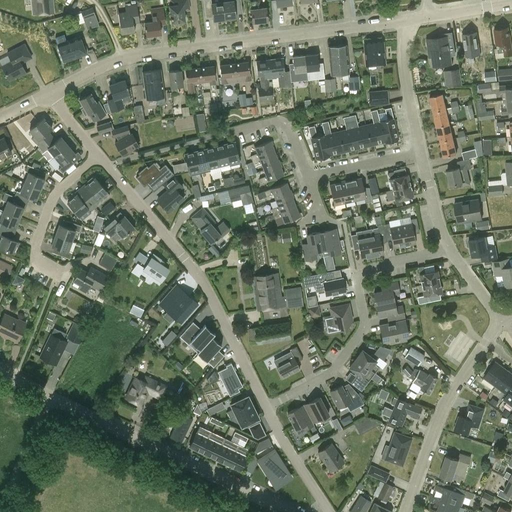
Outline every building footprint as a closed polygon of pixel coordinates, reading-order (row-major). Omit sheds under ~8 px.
[(31,0),(33,15),(54,13),(52,0),(31,0)] [(169,0),(171,5),(169,6),(171,23),(185,21),(184,11),(190,10),(188,0),(169,0)] [(213,21),(224,20),(221,0),(202,0),(205,18),(213,17),(213,21)] [(236,18),(235,14),(242,13),(240,0),(221,0),(224,20),(236,18)] [(266,8),(258,9),(257,0),(250,1),(251,10),(252,23),(268,21),(266,8)] [(125,6),(125,12),(118,13),(121,34),(135,32),(133,23),(139,22),(137,4),(125,6)] [(99,25),(92,7),(80,11),(83,19),(84,19),(87,30),(99,25)] [(161,34),(160,26),(166,25),(163,7),(150,9),(152,22),(144,23),(146,36),(147,36),(147,38),(149,39),(152,38),(154,37),(154,35),(161,34)] [(496,46),(497,53),(504,52),(504,56),(511,55),(511,51),(510,34),(509,35),(508,28),(502,29),(500,27),(496,27),(495,30),(493,30),(496,46)] [(462,34),(464,49),(465,56),(480,53),(476,32),(474,33),(473,31),(469,32),(468,33),(462,34)] [(86,55),(86,54),(88,53),(86,47),(84,47),(80,37),(66,41),(64,34),(55,38),(63,63),(86,55)] [(431,51),(433,66),(451,64),(447,37),(427,40),(428,51),(431,51)] [(366,65),(384,63),(383,41),(364,43),(366,65)] [(11,61),(1,66),(9,81),(17,77),(17,78),(26,73),(21,64),(31,58),(24,44),(7,53),(11,61)] [(360,89),(358,76),(349,77),(349,73),(346,45),(328,47),(330,75),(341,74),(342,82),(348,82),(348,90),(360,89)] [(482,51),(484,62),(494,60),(492,49),(482,51)] [(317,54),(305,55),(307,71),(319,70),(317,54)] [(294,73),(300,72),(302,86),(308,86),(308,87),(309,87),(307,71),(305,55),(292,57),(294,73)] [(283,58),(269,59),(271,79),(272,79),(273,87),(279,86),(279,87),(291,86),(290,78),(291,78),(290,70),(284,70),(283,58)] [(258,77),(260,77),(261,87),(258,87),(259,102),(273,100),(271,87),(272,87),(272,81),(269,82),(268,79),(271,79),(269,59),(256,61),(258,77)] [(248,62),(234,63),(236,82),(251,81),(248,62)] [(219,65),(221,78),(222,84),(236,82),(234,63),(219,65)] [(210,86),(216,85),(214,66),(199,68),(201,83),(209,82),(210,86)] [(193,84),(201,83),(199,68),(185,69),(187,94),(195,93),(193,84)] [(511,79),(511,68),(496,70),(497,81),(511,79)] [(446,71),(449,88),(462,86),(459,69),(446,71)] [(145,99),(157,97),(158,105),(165,104),(161,70),(142,72),(145,99)] [(170,87),(171,87),(172,94),(179,93),(178,86),(183,86),(181,70),(168,72),(170,87)] [(495,72),(484,73),(485,82),(496,81),(495,72)] [(336,91),(335,78),(324,79),(325,91),(336,91)] [(120,98),(129,95),(124,80),(109,85),(113,97),(107,100),(111,112),(124,108),(120,98)] [(491,82),(489,82),(489,83),(479,84),(479,85),(474,86),(475,93),(492,92),(491,82)] [(500,94),(502,94),(503,100),(511,99),(511,84),(499,86),(500,94)] [(389,103),(388,89),(374,90),(375,105),(389,103)] [(246,97),(245,93),(238,94),(239,104),(252,103),(252,97),(246,97)] [(85,116),(87,114),(87,115),(89,114),(93,122),(106,114),(99,101),(96,102),(91,94),(79,100),(83,108),(81,109),(85,116)] [(432,104),(433,111),(446,108),(442,94),(429,97),(431,105),(432,104)] [(511,99),(503,100),(503,107),(501,107),(502,115),(508,114),(509,118),(511,117),(511,99)] [(485,102),(482,102),(477,103),(480,120),(495,119),(494,110),(486,112),(485,102)] [(142,105),(134,106),(137,123),(144,120),(142,105)] [(449,124),(447,114),(460,111),(458,105),(451,107),(446,108),(433,111),(435,120),(436,127),(449,124)] [(188,106),(181,108),(182,117),(189,115),(188,106)] [(377,110),(374,110),(382,143),(384,143),(384,144),(398,140),(391,108),(385,109),(387,119),(379,121),(377,110)] [(382,143),(374,110),(370,111),(373,124),(364,126),(368,146),(382,143)] [(195,114),(199,131),(207,129),(203,112),(195,114)] [(355,150),(368,146),(364,126),(358,127),(355,115),(347,117),(355,150)] [(341,153),(355,150),(347,117),(343,118),(346,130),(336,132),(341,153)] [(38,147),(39,148),(52,136),(49,132),(52,129),(43,118),(29,130),(34,136),(31,138),(35,144),(36,143),(38,146),(38,147)] [(330,155),(341,153),(336,132),(331,134),(328,121),(321,123),(324,134),(323,135),(328,157),(330,156),(330,155)] [(96,126),(98,134),(111,130),(112,130),(109,122),(96,126)] [(453,139),(449,124),(436,127),(438,134),(440,142),(453,139)] [(116,137),(118,141),(114,143),(121,156),(139,146),(131,133),(130,134),(129,133),(130,133),(128,125),(112,130),(111,130),(113,138),(116,137)] [(316,160),(328,157),(323,135),(316,136),(314,126),(308,127),(316,160)] [(56,141),(52,136),(39,148),(43,152),(47,149),(54,157),(68,146),(61,137),(56,141)] [(0,159),(11,154),(4,139),(0,141),(0,159)] [(456,154),(453,139),(440,142),(442,149),(443,157),(456,154)] [(250,156),(252,161),(275,153),(270,141),(255,147),(257,154),(250,156)] [(224,145),(230,166),(240,164),(235,142),(224,145)] [(224,145),(214,147),(219,166),(228,163),(229,166),(230,166),(224,145)] [(75,163),(70,158),(75,154),(68,146),(54,157),(61,165),(58,168),(62,174),(75,163)] [(214,147),(205,150),(209,168),(219,166),(214,147)] [(464,160),(469,159),(478,157),(476,149),(462,152),(464,160)] [(205,150),(195,152),(200,173),(210,171),(209,168),(205,150)] [(190,176),(200,173),(195,152),(184,154),(190,176)] [(261,164),(263,170),(279,164),(275,153),(252,161),(254,167),(261,164)] [(450,186),(461,183),(462,187),(470,185),(467,170),(472,168),(469,159),(464,160),(457,162),(458,168),(447,171),(450,186)] [(153,192),(174,174),(165,164),(159,169),(154,162),(148,167),(146,166),(137,173),(139,175),(136,178),(144,187),(151,181),(152,183),(149,187),(153,192)] [(178,171),(187,169),(185,162),(176,165),(178,171)] [(504,185),(508,184),(508,185),(511,184),(511,162),(505,163),(506,172),(502,173),(501,174),(502,183),(504,185)] [(261,184),(268,182),(284,175),(279,164),(263,170),(266,176),(259,179),(261,184)] [(25,171),(28,173),(24,183),(40,190),(45,179),(39,177),(41,171),(27,165),(25,171)] [(407,175),(395,178),(393,172),(389,173),(390,179),(392,190),(410,185),(407,175)] [(175,177),(164,186),(169,192),(159,200),(167,211),(183,198),(177,191),(182,187),(175,177)] [(244,182),(243,177),(233,179),(234,185),(244,182)] [(84,194),(95,208),(110,196),(95,178),(94,179),(93,178),(92,178),(88,182),(88,183),(88,184),(85,186),(84,184),(79,188),(84,194)] [(361,178),(350,181),(355,201),(365,199),(366,202),(372,201),(369,189),(364,190),(361,178)] [(350,181),(345,182),(345,180),(340,181),(344,203),(355,201),(350,181)] [(338,181),(339,183),(329,185),(334,206),(344,203),(340,181),(338,181)] [(24,183),(20,193),(16,191),(14,197),(5,193),(4,194),(27,203),(30,197),(36,200),(40,190),(24,183)] [(259,200),(273,194),(275,201),(291,194),(286,183),(257,195),(259,200)] [(502,184),(488,185),(489,196),(503,194),(502,184)] [(248,185),(228,190),(230,202),(241,199),(242,204),(253,202),(248,185)] [(377,185),(370,187),(371,193),(378,192),(377,185)] [(402,205),(401,199),(413,196),(410,185),(392,190),(385,191),(387,201),(395,199),(395,201),(397,206),(402,205)] [(84,194),(79,188),(75,192),(77,195),(67,203),(79,217),(89,209),(91,212),(95,208),(84,194)] [(7,202),(3,211),(0,209),(0,210),(19,218),(22,212),(23,213),(27,203),(4,194),(2,199),(7,202)] [(275,201),(278,206),(271,209),(273,214),(295,206),(291,194),(275,201)] [(452,204),(455,224),(482,220),(478,200),(452,204)] [(300,217),(295,206),(273,214),(275,219),(282,217),(284,223),(300,217)] [(201,230),(200,231),(211,244),(220,236),(221,237),(230,230),(223,222),(215,229),(212,225),(215,223),(202,208),(191,218),(201,230)] [(0,222),(1,223),(0,226),(0,228),(14,234),(19,224),(17,223),(19,218),(0,210),(0,222)] [(115,242),(121,236),(122,237),(134,228),(124,216),(114,225),(109,219),(101,226),(115,242)] [(97,217),(95,223),(101,225),(103,219),(97,217)] [(410,220),(411,224),(401,226),(404,246),(416,244),(414,234),(419,233),(416,218),(410,220)] [(71,242),(75,231),(79,233),(81,226),(63,220),(61,226),(59,225),(55,235),(71,242)] [(490,228),(489,220),(481,221),(483,230),(490,228)] [(389,224),(383,225),(386,238),(391,237),(393,248),(404,246),(401,226),(390,228),(389,224)] [(372,229),(373,235),(368,237),(372,257),(383,254),(380,239),(386,238),(383,225),(377,226),(377,228),(372,229)] [(12,238),(14,234),(0,228),(0,248),(14,254),(19,242),(16,241),(17,240),(12,238)] [(329,231),(319,233),(322,250),(328,249),(329,256),(340,253),(338,240),(331,242),(329,231)] [(368,237),(363,238),(361,231),(355,232),(356,235),(350,236),(354,251),(359,250),(361,259),(372,257),(368,237)] [(281,234),(282,243),(291,242),(290,233),(281,234)] [(315,252),(322,250),(319,233),(307,235),(309,246),(303,247),(305,260),(316,258),(315,252)] [(72,253),(68,252),(71,242),(55,235),(51,246),(54,247),(51,253),(70,259),(72,253)] [(485,237),(478,238),(478,236),(467,238),(466,239),(467,247),(468,248),(470,247),(472,256),(482,254),(483,261),(497,258),(495,247),(487,248),(485,237)] [(82,243),(80,250),(90,253),(92,246),(82,243)] [(160,259),(153,255),(150,260),(139,252),(133,261),(137,264),(132,271),(140,276),(139,277),(144,280),(144,279),(150,283),(152,279),(159,284),(168,269),(162,265),(158,262),(160,259)] [(117,260),(105,253),(98,264),(110,271),(117,260)] [(0,259),(0,273),(7,277),(13,266),(0,259)] [(507,259),(492,263),(485,264),(486,268),(493,267),(495,276),(503,274),(506,286),(511,284),(511,266),(508,267),(507,259)] [(87,273),(80,269),(73,282),(80,286),(78,289),(85,293),(90,285),(99,291),(107,277),(91,267),(87,273)] [(418,268),(420,275),(419,275),(421,285),(439,282),(437,271),(425,274),(423,267),(418,268)] [(319,290),(325,288),(326,295),(344,291),(342,279),(341,279),(340,272),(316,277),(319,290)] [(277,288),(275,288),(273,274),(254,277),(255,290),(254,290),(257,310),(285,306),(284,297),(278,298),(277,288)] [(442,292),(439,282),(421,285),(424,296),(417,298),(418,305),(431,302),(429,295),(442,292)] [(374,294),(376,305),(393,301),(392,295),(399,293),(397,283),(383,285),(384,291),(374,294)] [(176,284),(158,304),(181,325),(199,304),(190,297),(189,298),(183,293),(184,291),(176,284)] [(284,289),(287,309),(304,307),(301,287),(284,289)] [(395,308),(393,301),(376,305),(378,316),(389,314),(390,320),(404,317),(402,307),(395,308)] [(334,326),(337,325),(337,326),(344,330),(349,323),(348,323),(351,322),(348,305),(331,309),(334,326)] [(133,306),(130,311),(140,316),(142,310),(133,306)] [(308,308),(310,318),(320,316),(318,306),(308,308)] [(25,324),(5,314),(0,323),(0,334),(17,342),(25,324)] [(406,338),(408,337),(405,320),(379,325),(383,342),(390,341),(391,344),(406,341),(406,338)] [(74,322),(66,338),(80,344),(87,328),(74,322)] [(197,353),(212,337),(214,334),(205,325),(201,329),(200,330),(192,322),(179,337),(197,353)] [(254,327),(254,328),(248,329),(250,344),(256,343),(256,345),(290,340),(288,322),(254,327)] [(67,342),(63,341),(66,334),(54,328),(51,335),(50,335),(40,357),(56,365),(67,342)] [(166,337),(162,341),(167,345),(171,341),(166,337)] [(217,350),(218,349),(221,345),(212,337),(197,353),(213,368),(224,356),(217,350)] [(383,361),(388,354),(394,357),(395,351),(391,350),(379,346),(373,355),(369,355),(362,350),(355,358),(375,374),(379,367),(375,364),(377,361),(376,361),(379,357),(383,361)] [(424,355),(411,346),(410,348),(407,346),(403,354),(405,356),(404,357),(418,366),(424,355)] [(283,356),(285,361),(276,366),(283,378),(300,369),(296,363),(302,359),(296,347),(289,350),(291,352),(283,356)] [(361,392),(375,374),(355,358),(348,368),(355,373),(356,377),(351,384),(361,392)] [(484,378),(496,386),(507,371),(495,362),(484,378)] [(226,367),(217,371),(229,396),(239,391),(237,388),(242,386),(231,363),(225,365),(226,367)] [(413,380),(412,383),(409,388),(417,392),(419,389),(425,392),(425,393),(429,396),(433,389),(432,388),(438,378),(429,373),(428,375),(420,370),(414,369),(412,372),(407,365),(402,370),(408,377),(413,380)] [(496,386),(507,395),(511,388),(511,374),(507,371),(496,386)] [(143,383),(135,379),(126,397),(140,404),(144,397),(145,398),(148,392),(160,398),(165,387),(146,378),(143,383)] [(338,408),(347,403),(356,406),(363,402),(360,397),(352,388),(346,391),(344,392),(341,386),(330,392),(338,408)] [(391,401),(393,394),(380,389),(378,396),(391,401)] [(230,404),(236,415),(253,407),(247,396),(230,404)] [(319,398),(303,406),(312,423),(328,415),(319,398)] [(394,398),(391,404),(394,405),(388,421),(401,426),(406,413),(418,418),(421,409),(408,403),(408,404),(394,398)] [(484,410),(470,405),(466,418),(459,416),(455,429),(468,433),(471,425),(478,427),(484,410)] [(305,432),(304,430),(312,425),(311,423),(312,423),(303,406),(288,414),(295,429),(294,430),(296,435),(299,435),(305,432)] [(258,418),(253,407),(236,415),(241,427),(258,418)] [(181,413),(169,437),(181,443),(193,418),(181,413)] [(340,419),(343,425),(352,421),(349,415),(340,419)] [(354,423),(360,434),(381,423),(365,416),(354,423)] [(189,447),(202,453),(202,452),(212,432),(199,426),(189,447)] [(250,433),(252,437),(257,439),(266,435),(262,427),(250,433)] [(214,459),(215,458),(224,438),(212,432),(202,452),(202,453),(214,459)] [(391,445),(393,446),(390,455),(403,460),(410,439),(395,434),(391,445)] [(215,458),(214,459),(227,465),(227,464),(237,444),(224,438),(215,458)] [(258,442),(255,450),(256,452),(272,445),(268,438),(258,442)] [(317,453),(330,472),(344,463),(331,443),(317,453)] [(227,464),(227,465),(240,471),(250,450),(237,444),(227,464)] [(274,448),(257,458),(266,473),(272,469),(279,481),(290,474),(274,448)] [(487,460),(494,463),(498,453),(491,450),(487,460)] [(460,453),(457,459),(446,456),(439,476),(452,480),(456,470),(464,473),(466,467),(468,468),(471,456),(460,453)] [(386,483),(390,473),(370,465),(366,474),(386,483)] [(461,506),(465,497),(470,499),(470,498),(472,499),(473,495),(474,496),(474,494),(439,481),(437,486),(436,485),(434,490),(444,493),(442,500),(461,506)] [(511,482),(509,481),(504,491),(500,489),(497,495),(508,501),(511,496),(511,482)] [(386,502),(393,487),(384,483),(376,497),(386,502)] [(481,500),(491,505),(494,497),(484,492),(481,500)] [(349,511),(365,511),(371,503),(360,496),(349,511)] [(461,507),(461,506),(442,500),(432,496),(430,501),(440,505),(437,511),(457,511),(459,507),(461,507)]
